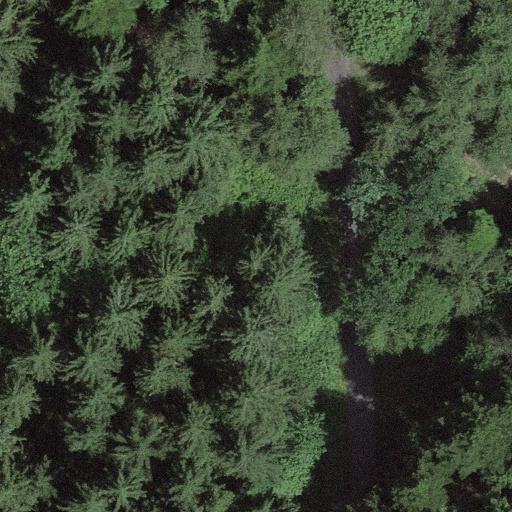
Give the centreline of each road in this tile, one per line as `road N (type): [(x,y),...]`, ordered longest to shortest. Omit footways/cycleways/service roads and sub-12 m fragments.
road 1 (track): [(324,0),(338,58),(369,511)]
road 2 (track): [(338,58),(511,178)]
